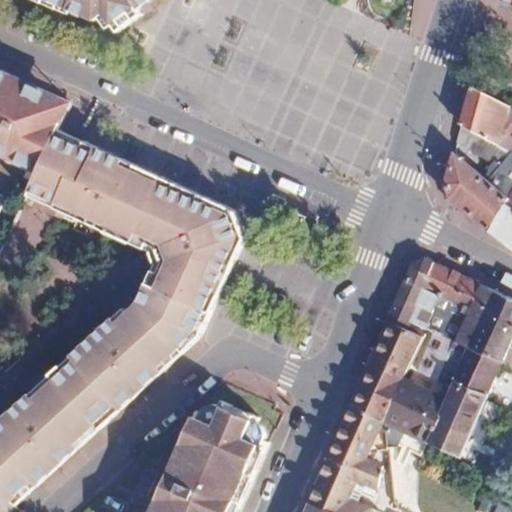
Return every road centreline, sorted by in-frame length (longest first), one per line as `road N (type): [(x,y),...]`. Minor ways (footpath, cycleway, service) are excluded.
road 1 (residential): [(0,49),(388,213)]
road 2 (residential): [(388,213),(455,0)]
road 3 (residential): [(213,361),(49,511)]
road 4 (residential): [(320,388),(388,213)]
road 5 (residential): [(388,213),(511,271)]
road 6 (residential): [(320,388),(228,347),(213,361)]
